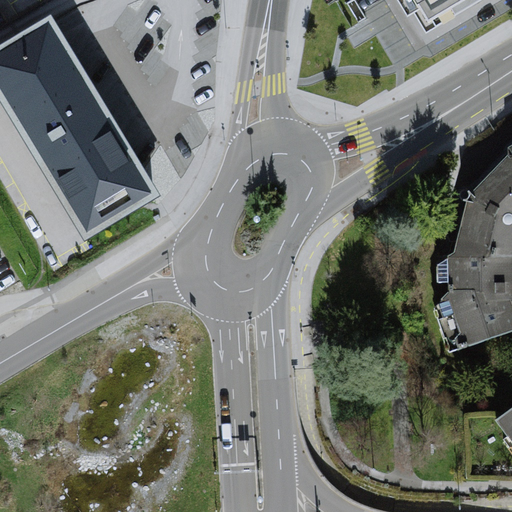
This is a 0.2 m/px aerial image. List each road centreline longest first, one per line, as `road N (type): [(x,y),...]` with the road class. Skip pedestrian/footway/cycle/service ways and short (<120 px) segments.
road 1 (tertiary): [(285,239),(511,75)]
road 2 (tertiary): [(210,230),(0,356)]
road 3 (tertiary): [(0,371),(129,298),(217,285)]
road 4 (tertiary): [(511,66),(292,155)]
road 5 (tertiary): [(230,293),(241,511)]
road 6 (tertiary): [(261,0),(227,192)]
road 7 (tertiary): [(281,154),(273,84),(279,0)]
road 8 (tertiary): [(277,421),(268,273)]
